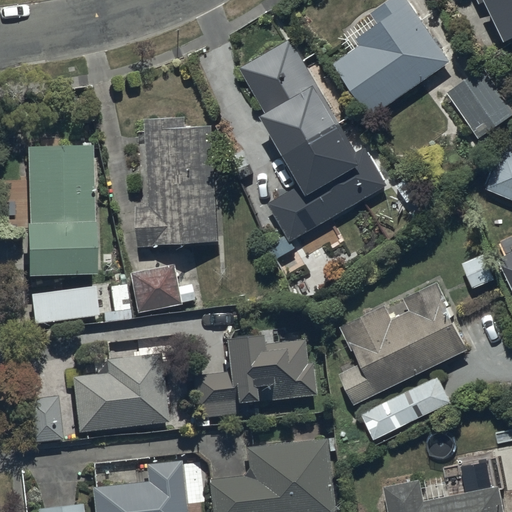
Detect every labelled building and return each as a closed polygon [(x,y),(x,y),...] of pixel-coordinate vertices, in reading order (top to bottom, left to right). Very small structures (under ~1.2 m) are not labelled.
[(372,123),(450,67),(403,0),(401,0),(372,20),(380,31),(359,46),(363,52),(335,71),(372,123)] [(511,51),(511,0),(473,0),(483,20),(489,17),(507,54),(511,51)] [(324,98),(292,43),(241,74),(272,124),(265,128),(303,190),(270,211),(288,241),(274,249),(281,261),(296,252),(293,247),(390,191),(367,152),(354,159),(320,100),(324,98)] [(511,122),(511,112),(485,72),(448,97),(479,144),(511,122)] [(187,109),(145,111),(148,198),(137,198),(139,238),(218,235),(213,118),(187,119),(187,109)] [(92,135),(26,136),(27,217),(25,217),(25,270),(92,270),(92,135)] [(511,147),(505,145),(488,194),(511,202),(511,147)] [(485,260),(464,269),(474,293),(495,284),(485,260)] [(172,262),(128,270),(136,311),(193,300),(189,280),(176,283),(172,262)] [(91,280),(28,287),(32,317),(95,309),(91,280)] [(386,311),(342,332),(361,371),(341,380),(355,411),(470,357),(439,290),(406,305),(412,317),(393,326),(386,311)] [(225,379),(194,380),(196,415),(207,424),(237,422),(237,414),(257,413),(257,409),(316,403),(312,369),(307,369),(305,346),(262,350),(261,347),(224,349),(225,379)] [(106,380),(73,383),(78,439),(167,431),(161,360),(105,365),(106,380)] [(375,446),(451,407),(436,377),(360,416),(375,446)] [(61,445),(57,397),(26,400),(30,448),(61,445)] [(249,481),(208,485),(211,511),(331,511),(325,445),(246,453),(249,481)] [(145,489),(92,494),(93,511),(185,511),(181,468),(144,472),(145,489)] [(422,487),(386,494),(388,511),(506,511),(503,492),(425,506),(422,487)]
